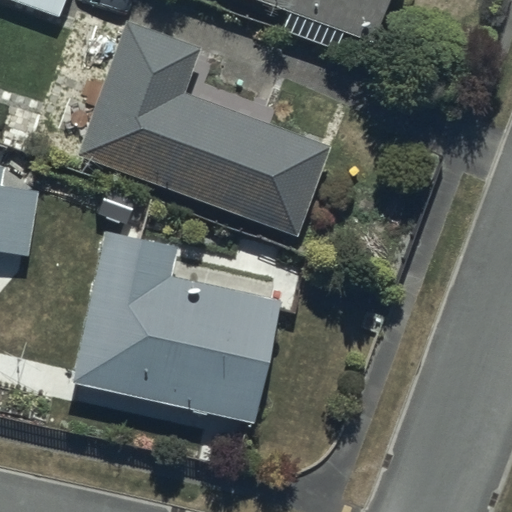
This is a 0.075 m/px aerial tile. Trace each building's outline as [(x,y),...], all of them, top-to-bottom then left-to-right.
[(64,0),(13,0),(58,17),(64,0)] [(386,0),(236,0),(369,48),(386,0)] [(209,70),(194,64),(198,54),(132,29),(86,153),(292,230),(321,151),(269,132),(276,114),(203,87),(209,70)] [(0,255),(28,259),(37,196),(0,190),(0,255)] [(174,253),(100,238),(70,387),(252,423),(275,307),(167,286),(174,253)]
